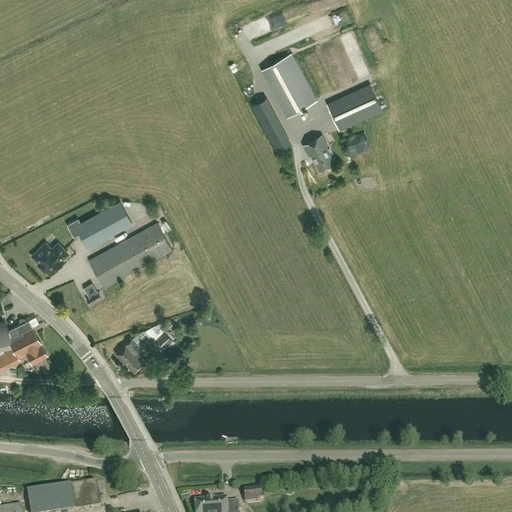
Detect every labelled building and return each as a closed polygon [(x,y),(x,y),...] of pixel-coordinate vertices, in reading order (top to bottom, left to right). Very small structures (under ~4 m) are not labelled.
[(269,19),(273,29),(295,19),(294,17),(289,19),(286,11),(269,19)] [(357,43),(356,37),(343,40),(344,46),(357,43)] [(276,40),(257,47),(261,59),(280,52),(276,40)] [(344,89),(353,85),(339,51),(329,55),(344,89)] [(287,117),(317,100),(291,53),(261,69),(287,117)] [(334,92),(320,58),(308,63),(313,75),(315,74),(325,96),(334,92)] [(339,130),(382,111),(370,84),(327,104),(339,130)] [(277,151),(291,144),(266,98),(252,105),(277,151)] [(351,155),(370,149),(364,132),(345,139),(351,155)] [(335,162),(326,147),(328,146),(322,135),(303,145),(309,156),(310,155),(319,171),(335,162)] [(88,247),(132,223),(120,201),(75,226),(88,247)] [(104,287),(172,250),(157,223),(89,261),(104,287)] [(30,256),(37,263),(36,265),(44,273),(46,272),(49,275),(64,261),(63,260),(70,254),(58,241),(51,248),(45,241),(30,256)] [(98,293),(89,298),(87,299),(90,305),(102,298),(98,293)] [(22,332),(33,327),(29,320),(26,321),(24,318),(22,318),(20,319),(19,321),(21,324),(8,330),(6,320),(0,321),(0,345),(11,342),(23,335),(22,332)] [(146,330),(142,331),(150,339),(152,337),(154,340),(165,329),(161,323),(161,322),(146,330)] [(11,342),(13,347),(0,353),(0,366),(19,357),(16,352),(24,348),(32,363),(48,356),(42,345),(41,345),(40,343),(40,342),(33,327),(22,332),(23,335),(11,342)] [(164,348),(172,340),(165,333),(157,340),(164,348)] [(125,363),(137,352),(141,348),(132,338),(128,342),(116,353),(125,363)] [(125,363),(135,373),(147,362),(137,352),(125,363)] [(30,511),(65,511),(100,507),(96,482),(28,492),(30,511)] [(245,503),(260,502),(258,488),(243,490),(245,503)] [(226,502),(226,498),(195,501),(195,511),(238,511),(238,501),(226,502)]
